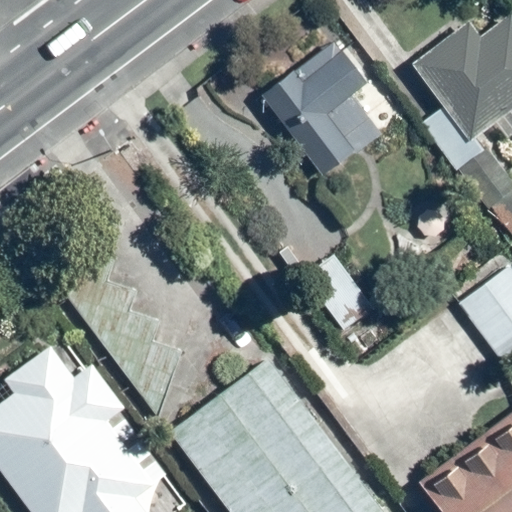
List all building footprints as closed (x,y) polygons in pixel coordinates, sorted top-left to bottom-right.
[(468,23),(411,65),(467,140),(511,106),(511,17),(509,14),(478,37),(468,23)] [(316,50),(257,95),(319,175),(377,130),(316,50)] [(511,241),(511,176),(483,143),(451,170),(511,242),(511,241)] [(371,305),(319,231),(286,255),(338,329),(371,305)] [(66,298),(157,416),(179,351),(149,341),(156,321),(127,311),(134,290),(107,281),(114,259),(83,248),(66,298)] [(511,353),(511,270),(508,264),(457,300),(501,361),(511,353)] [(12,393),(0,401),(0,470),(30,511),(141,511),(132,499),(152,484),(107,422),(125,409),(92,364),(72,378),(49,347),(3,381),(12,393)] [(381,511),(265,357),(168,430),(229,511),(381,511)] [(511,511),(511,408),(416,481),(439,511),(511,511)]
